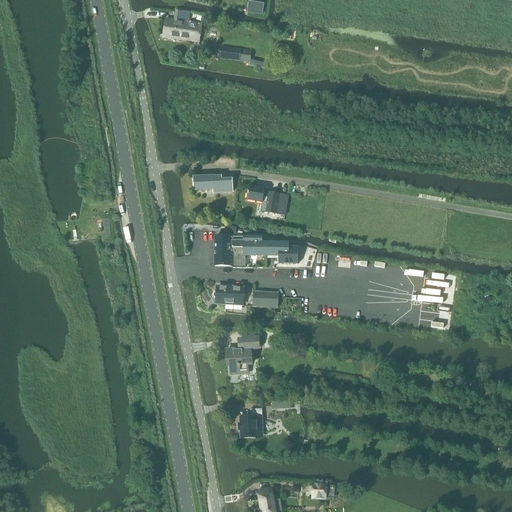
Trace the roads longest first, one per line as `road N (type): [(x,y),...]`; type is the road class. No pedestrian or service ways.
road 1 (secondary): [(188,511),(96,0)]
road 2 (unclassified): [(511,216),(229,169),(155,169)]
road 3 (residential): [(217,511),(155,169)]
road 4 (residential): [(155,169),(125,0)]
